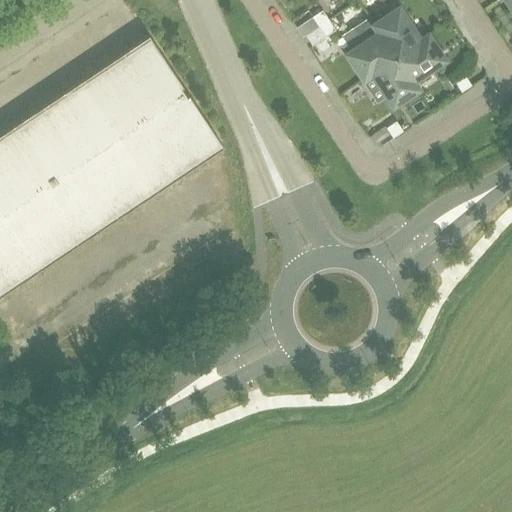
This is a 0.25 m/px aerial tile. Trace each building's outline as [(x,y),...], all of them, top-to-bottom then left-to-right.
[(398,8),(374,24),(395,57),(428,35),(427,34),(419,40),(398,8)] [(312,17),(318,26),(328,20),(322,10),(312,17)] [(354,28),(363,42),(346,54),(363,78),(395,57),(374,24),(373,24),(369,18),(354,28)] [(335,29),(328,20),(318,26),(325,36),(335,29)] [(444,60),(428,35),(395,57),(417,89),(418,89),(412,81),(444,60)] [(0,135),(0,297),(223,147),(149,36),(0,135)] [(392,106),(417,89),(395,57),(363,78),(363,79),(371,74),(392,106)] [(445,81),(436,66),(422,75),(431,89),(445,81)] [(454,81),(460,91),(470,84),(464,75),(454,81)] [(396,121),(386,127),(393,137),(402,131),(396,121)]
